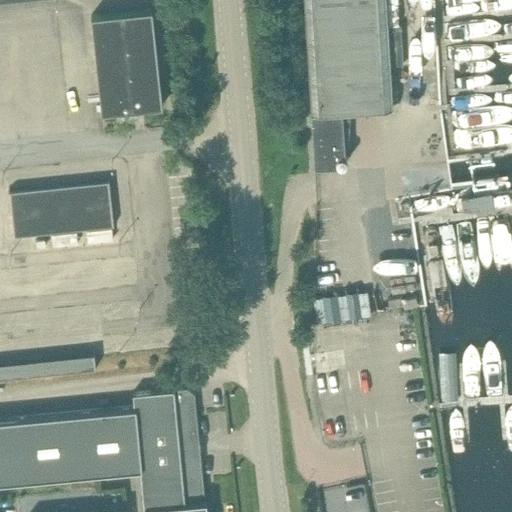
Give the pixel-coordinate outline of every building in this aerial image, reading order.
[(304,0),(312,106),(312,111),(316,166),(338,164),(338,163),(339,163),(339,164),(340,164),(341,164),(342,165),(343,165),(343,164),(344,164),(345,164),(346,163),(347,162),(347,161),(347,160),(348,160),(348,159),(347,158),(347,157),(347,156),(346,156),(346,155),(345,155),(345,154),(344,154),(343,154),(343,153),(342,135),(344,135),(343,109),(393,106),(386,0),(304,0)] [(91,15),(100,92),(102,112),(163,106),(152,9),(91,15)] [(107,179),(10,189),(16,240),(113,230),(107,179)] [(310,261),(324,261),(326,221),(312,221),(310,261)] [(0,378),(96,369),(95,351),(0,360),(0,378)] [(0,481),(140,467),(142,488),(203,482),(195,393),(187,387),(133,392),(134,406),(0,418),(0,481)] [(205,494),(203,482),(142,488),(144,511),(206,511),(206,508),(198,501),(205,494)]
